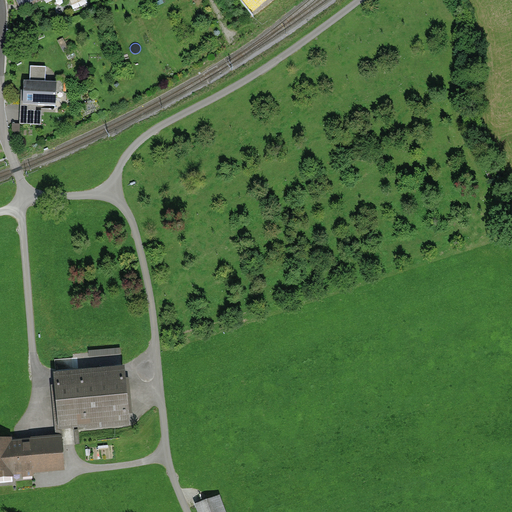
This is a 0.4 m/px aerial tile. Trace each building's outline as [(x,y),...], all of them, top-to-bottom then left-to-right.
[(16,0),(21,10),(43,0),(16,0)] [(46,68),(32,67),(32,83),(22,83),(21,124),(42,125),(42,113),(35,112),(35,106),(56,107),(57,85),(45,84),(46,68)] [(131,371),(59,376),(62,434),(135,430),(131,371)] [(0,478),(67,472),(64,437),(0,443),(0,478)] [(228,511),(223,498),(198,507),(199,511),(228,511)]
